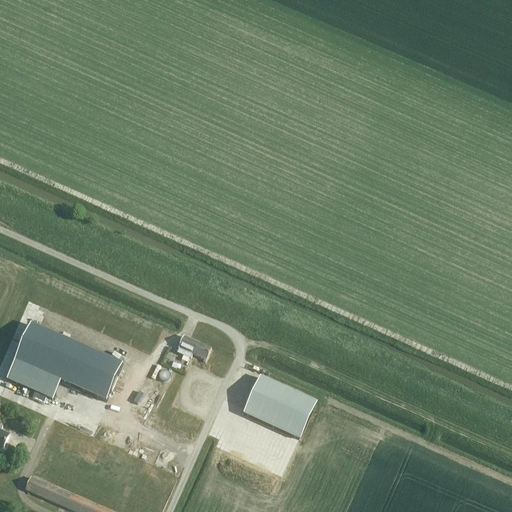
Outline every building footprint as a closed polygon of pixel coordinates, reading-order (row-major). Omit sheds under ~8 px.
[(32,326),(15,363),(107,403),(123,366),(32,326)] [(192,357),(198,345),(184,339),(178,352),(177,355),(191,361),(192,357)] [(198,345),(192,357),(203,362),(203,363),(205,365),(211,350),(198,345)] [(260,379),(243,416),(299,441),(316,404),(260,379)] [(0,452),(2,454),(10,437),(1,432),(3,427),(0,425),(0,452)] [(139,472),(143,460),(95,444),(91,458),(94,459),(95,457),(102,460),(99,467),(132,478),(134,470),(139,472)] [(162,481),(176,452),(160,445),(154,457),(157,458),(149,475),(162,481)] [(150,493),(153,485),(161,489),(164,483),(150,477),(144,490),(150,493)] [(105,511),(31,479),(26,492),(71,511),(105,511)]
